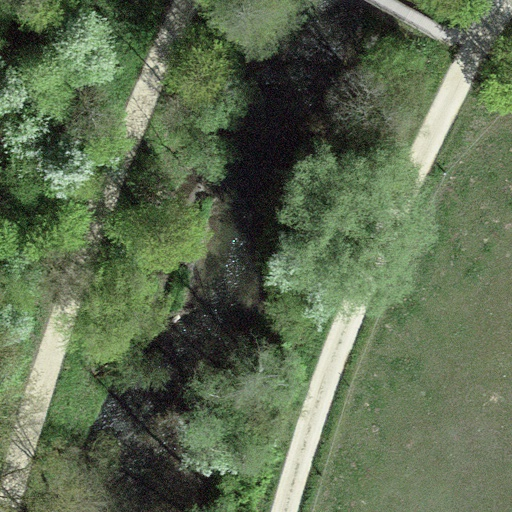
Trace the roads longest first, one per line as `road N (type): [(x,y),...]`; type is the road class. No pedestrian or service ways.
road 1 (track): [(185,0),(148,76),(13,447),(1,511)]
road 2 (track): [(278,511),(367,235),(468,47)]
